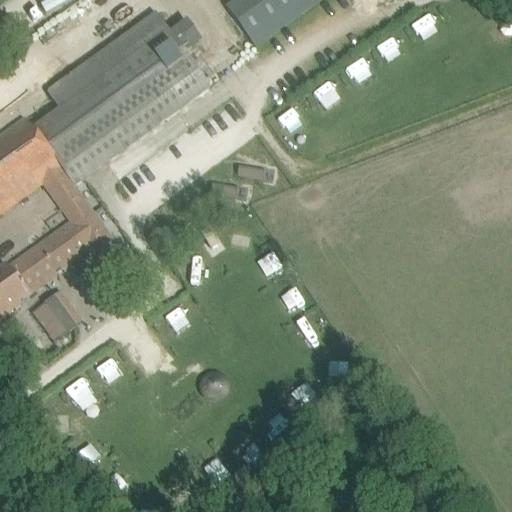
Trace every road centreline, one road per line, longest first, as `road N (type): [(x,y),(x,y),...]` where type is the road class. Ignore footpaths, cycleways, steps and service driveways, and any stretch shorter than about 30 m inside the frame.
road 1 (track): [(511,95),(309,171),(289,165),(234,85)]
road 2 (track): [(403,0),(234,85)]
